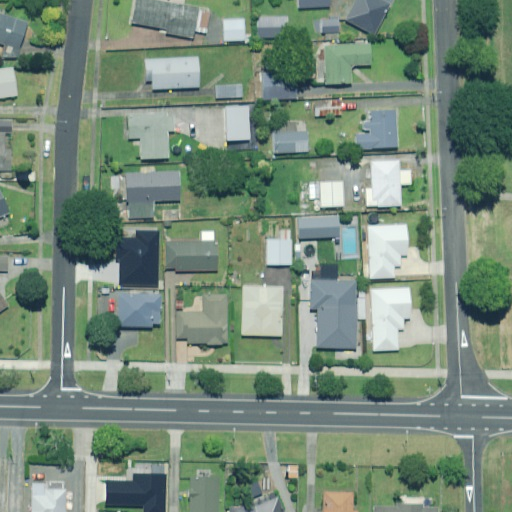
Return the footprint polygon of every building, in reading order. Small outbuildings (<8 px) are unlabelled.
[(199,8),(154,0),(135,0),(131,23),(165,29),(164,32),(193,38),(199,8)] [(331,6),(330,0),(299,0),(300,8),(331,6)] [(390,4),(382,0),(355,0),(346,20),(374,34),(390,4)] [(28,22),(0,13),(0,43),(6,45),(3,55),(16,59),(28,22)] [(288,37),(288,16),(258,17),(258,37),(288,37)] [(246,40),(245,19),(224,19),(224,41),(246,40)] [(340,32),(340,20),(322,20),(322,32),(340,32)] [(370,65),(370,44),(325,45),(325,60),(317,60),(317,83),(351,83),(351,65),(370,65)] [(199,87),(198,58),(145,60),(146,80),(152,80),(153,89),(199,87)] [(0,69),(0,97),(17,95),(12,68),(0,69)] [(294,101),(294,77),(261,78),(262,102),(294,101)] [(242,97),(242,85),(216,86),(216,98),(242,97)] [(341,116),(341,100),(314,99),(314,115),(341,116)] [(248,139),(248,107),(225,107),(226,140),(248,139)] [(397,147),(396,109),(370,110),(370,121),(363,121),(363,134),(356,134),(357,149),(397,147)] [(168,158),(168,114),(128,114),(128,138),(141,138),(141,159),(168,158)] [(12,121),(0,120),(0,170),(9,171),(10,149),(5,149),(5,132),(11,132),(12,121)] [(309,151),(308,129),(274,130),(275,153),(309,151)] [(400,171),(400,161),(371,161),(372,188),(366,188),(367,206),(401,205),(400,184),(411,184),(411,170),(400,171)] [(129,202),(130,218),(138,218),(138,221),(155,221),(155,200),(180,200),(180,168),(139,168),(139,173),(126,173),(127,202),(129,202)] [(344,206),(343,182),(320,182),(321,206),(344,206)] [(0,215),(8,213),(0,190),(0,215)] [(340,237),(339,216),(299,218),(300,238),(340,237)] [(395,265),(401,265),(400,256),(407,256),(406,225),(369,226),(371,278),(395,277),(395,265)] [(292,230),(282,230),(282,240),(267,240),(267,264),(292,264),(292,230)] [(216,270),(215,231),(202,231),(202,241),(166,241),(166,270),(216,270)] [(9,256),(0,255),(0,270),(9,271),(9,256)] [(119,255),(106,255),(106,263),(99,263),(99,280),(119,280),(119,255)] [(353,350),(355,282),(311,280),(310,309),(317,309),(316,348),(353,350)] [(160,284),(135,283),(135,294),(119,294),(118,326),(159,327),(160,284)] [(282,336),(283,287),(243,286),(242,335),(282,336)] [(410,317),(409,288),(372,290),(374,350),(399,349),(398,329),(403,329),(403,317),(410,317)] [(227,344),(228,295),(203,295),(203,312),(177,311),(176,339),(187,339),(187,343),(227,344)] [(299,466),(289,466),(289,478),(299,478),(299,466)] [(166,511),(167,471),(133,470),(133,478),(107,478),(106,502),(144,503),(143,511),(166,511)] [(218,511),(220,477),(191,476),(189,511),(218,511)] [(47,484),(33,484),(31,511),(65,511),(66,490),(47,489),(47,484)] [(352,511),(353,493),(325,492),(324,511),(358,511),(359,511),(352,511)] [(283,511),(278,495),(253,503),(253,507),(231,507),(230,511),(283,511)] [(401,496),(401,507),(396,507),(374,506),(373,511),(438,511),(439,507),(418,506),(419,496),(401,496)]
